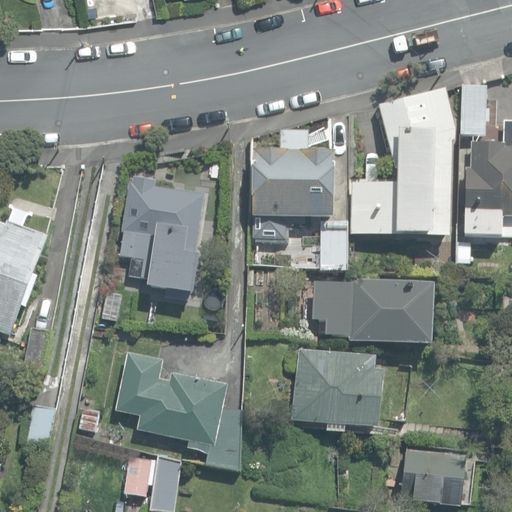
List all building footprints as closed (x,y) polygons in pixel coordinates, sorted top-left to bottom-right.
[(461,136),(488,136),(489,88),(463,87),(461,136)] [(351,236),(450,239),(453,144),(456,144),(456,130),(446,90),(379,107),(395,169),(395,184),(353,184),(351,236)] [(256,244),(290,244),(290,225),(305,225),(305,220),(333,220),(334,153),(309,153),(309,133),(281,132),(280,153),(253,152),(252,213),(250,213),(249,238),(253,238),(253,240),(256,240),(256,244)] [(463,236),(501,238),(502,218),(511,218),(511,147),(506,148),(506,144),(471,143),(470,169),(466,169),(463,236)] [(165,299),(190,302),(191,296),(194,296),(200,257),(196,256),(205,196),(156,188),(157,182),(133,178),(132,184),(129,184),(122,234),(124,234),(121,258),(132,259),(129,277),(150,280),(149,288),(166,291),(165,299)] [(0,332),(11,337),(23,307),(26,308),(38,278),(34,277),(48,239),(8,224),(6,229),(0,226),(0,332)] [(321,272),(347,273),(348,224),(322,224),(321,272)] [(469,266),(469,243),(458,243),(457,265),(469,266)] [(433,347),(436,287),(352,283),(352,287),(311,285),(309,323),(323,324),(322,339),(350,341),(350,344),(433,347)] [(104,326),(118,328),(121,311),(106,309),(104,326)] [(24,370),(43,374),(51,333),(32,329),(24,370)] [(291,421),(377,431),(384,374),(374,373),(375,360),(299,351),(291,421)] [(206,466),(242,472),(243,411),(222,411),(227,385),(172,374),(170,382),(160,380),(163,361),(128,354),(116,412),(140,417),(137,431),(189,441),(188,448),(200,451),(208,455),(206,466)] [(27,442),(49,446),(55,410),(34,406),(27,442)] [(79,429),(95,433),(100,413),(84,409),(79,429)] [(401,502),(461,508),(466,456),(406,450),(401,502)] [(125,495),(147,497),(151,457),(130,454),(125,495)] [(149,510),(161,511),(174,511),(182,464),(157,460),(149,510)]
